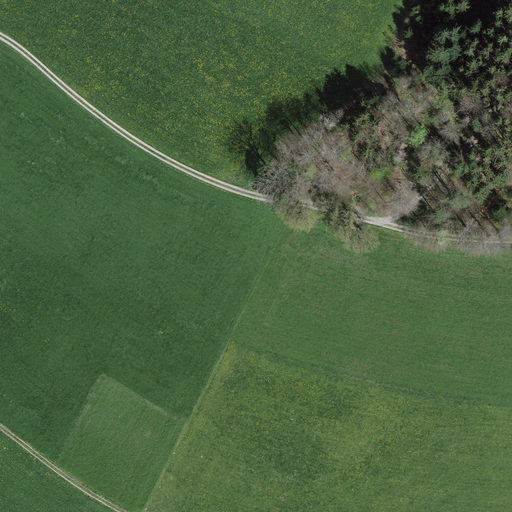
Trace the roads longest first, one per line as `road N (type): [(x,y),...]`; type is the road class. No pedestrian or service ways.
road 1 (track): [(0,36),(106,121),(200,176),(388,224),(511,239)]
road 2 (track): [(388,224),(511,113)]
road 3 (track): [(122,511),(0,427)]
